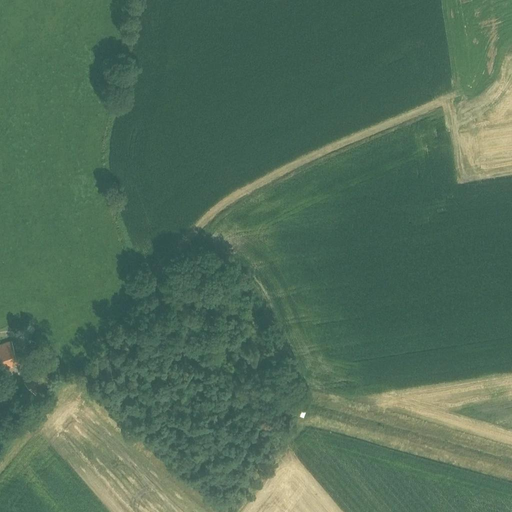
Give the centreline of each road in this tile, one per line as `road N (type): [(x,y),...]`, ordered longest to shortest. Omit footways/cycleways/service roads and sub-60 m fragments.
road 1 (track): [(511,173),(463,179),(451,108),(443,103),(238,201),(147,287)]
road 2 (track): [(0,430),(54,377),(30,321),(0,333)]
